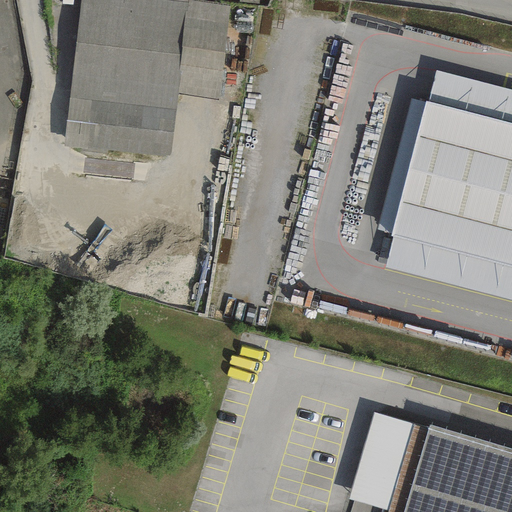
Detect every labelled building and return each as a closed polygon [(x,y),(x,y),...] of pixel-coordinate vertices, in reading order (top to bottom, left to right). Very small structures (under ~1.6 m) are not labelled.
[(229,6),(176,0),(79,0),(63,146),(170,158),(178,94),(218,99),(229,6)] [(511,89),(433,70),(425,104),(391,234),(383,268),(511,300),(511,89)] [(391,234),(425,104),(409,99),(374,229),(391,234)] [(401,511),(426,428),(372,412),(348,495),(401,511)] [(511,511),(511,453),(426,428),(401,511),(511,511)]
